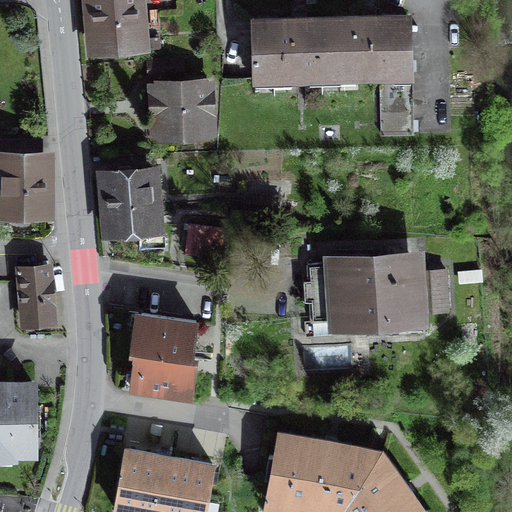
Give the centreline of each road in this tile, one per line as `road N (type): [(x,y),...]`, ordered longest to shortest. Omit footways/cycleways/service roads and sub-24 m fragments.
road 1 (residential): [(85,267),(56,0)]
road 2 (residential): [(61,511),(88,397),(85,267)]
road 3 (residential): [(257,290),(85,267)]
road 4 (residential): [(432,121),(429,0)]
